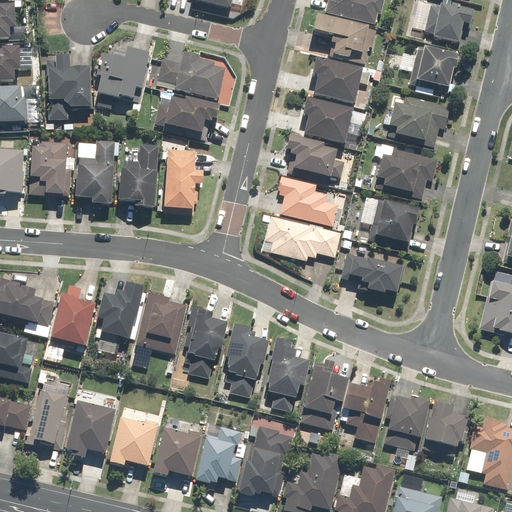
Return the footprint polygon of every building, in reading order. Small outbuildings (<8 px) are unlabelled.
[(189,0),(188,5),(227,14),(230,0),(189,0)] [(326,0),(323,16),(374,28),(376,17),(380,18),(384,0),(326,0)] [(469,33),(473,13),(448,7),(447,11),(429,7),(422,35),(430,37),(429,42),(457,48),(462,31),(469,33)] [(0,44),(7,44),(6,32),(13,32),(13,8),(0,8),(0,44)] [(372,33),(313,19),(309,37),(332,42),(327,59),(364,68),(372,33)] [(415,49),(407,87),(448,97),(456,59),(415,49)] [(0,86),(12,86),(11,75),(17,75),(16,51),(0,51),(0,86)] [(138,94),(146,58),(123,53),(121,63),(98,58),(93,80),(97,81),(93,99),(117,104),(117,102),(129,105),(132,93),(138,94)] [(170,95),(214,105),(221,74),(210,71),(211,67),(196,64),(196,61),(180,57),(177,67),(161,63),(155,89),(171,93),(170,95)] [(44,64),(46,124),(67,124),(67,113),(90,112),(89,70),(67,70),(67,60),(52,60),(52,64),(44,64)] [(360,73),(313,62),(309,80),(314,81),(310,99),(352,109),(360,73)] [(22,90),(0,90),(0,130),(24,129),(22,90)] [(214,124),(217,109),(182,102),(181,105),(159,100),(152,133),(204,144),(209,123),(214,124)] [(443,133),(449,111),(402,100),(400,109),(391,107),(384,140),(432,151),(437,132),(443,133)] [(350,113),(303,102),(299,119),(304,120),(300,140),(342,149),(350,113)] [(322,148),(286,140),(282,158),(289,159),(285,177),(326,187),(333,155),(321,152),(322,148)] [(109,212),(114,144),(94,143),(94,147),(76,146),(72,202),(88,203),(88,210),(109,212)] [(29,151),(25,198),(67,201),(69,173),(73,173),(73,161),(66,160),(66,146),(40,145),(39,152),(29,151)] [(152,216),(157,149),(138,147),(136,165),(118,163),(115,206),(132,208),(132,214),(152,216)] [(431,184),(436,162),(391,151),(388,161),(379,159),(373,182),(376,183),(373,192),(421,203),(425,183),(431,184)] [(164,152),(159,217),(191,219),(192,207),(198,207),(200,175),(194,175),(195,154),(164,152)] [(20,156),(0,154),(0,201),(17,202),(20,156)] [(278,218),(331,231),(337,208),(324,205),(326,198),(314,195),(316,188),(279,179),(274,198),(282,199),(278,218)] [(416,212),(375,202),(365,243),(406,253),(416,212)] [(339,236),(269,220),(263,245),(270,247),(268,257),(305,265),(306,260),(314,262),(315,257),(334,261),(339,236)] [(511,220),(511,221),(506,245),(508,245),(503,265),(511,267),(511,220)] [(404,271),(344,257),(338,281),(357,286),(355,292),(381,298),(381,296),(397,299),(404,271)] [(511,277),(493,273),(479,333),(511,340),(511,287),(510,288),(511,279),(511,277)] [(0,320),(47,331),(53,305),(32,300),(33,295),(17,291),(18,287),(0,282),(0,320)] [(96,324),(93,340),(98,341),(95,353),(114,357),(118,343),(129,345),(141,292),(121,287),(119,296),(113,295),(112,300),(99,298),(93,323),(96,324)] [(57,298),(43,360),(60,364),(64,347),(84,352),(94,307),(77,303),(79,293),(65,290),(63,299),(57,298)] [(147,296),(134,349),(174,358),(185,309),(168,305),(169,301),(147,296)] [(212,314),(190,309),(180,351),(185,352),(182,366),(187,367),(185,377),(208,382),(214,355),(219,356),(225,327),(210,323),(212,314)] [(247,333),(230,329),(222,363),(227,364),(220,394),(250,401),(257,370),(261,371),(266,347),(251,344),(253,338),(247,336),(247,333)] [(0,380),(27,387),(34,357),(23,355),(26,342),(0,335),(0,380)] [(289,347),(272,343),(262,388),(267,390),(264,400),(271,402),(269,410),(291,415),(297,391),(301,392),(307,365),(292,362),(294,354),(288,353),(289,347)] [(311,365),(297,426),(331,433),(337,407),(340,408),(345,383),(328,379),(331,367),(321,364),(320,367),(311,365)] [(352,442),(374,447),(388,385),(375,382),(374,388),(366,386),(364,392),(345,388),(339,415),(346,417),(343,428),(355,430),(352,442)] [(25,438),(23,447),(40,451),(41,448),(52,451),(64,400),(38,394),(27,438),(25,438)] [(391,400),(380,446),(412,453),(415,441),(417,442),(426,403),(406,399),(405,403),(391,400)] [(0,437),(3,438),(5,429),(24,434),(30,409),(0,402),(0,437)] [(429,404),(418,452),(455,460),(464,421),(447,418),(449,409),(429,404)] [(73,405),(60,458),(81,463),(83,455),(102,459),(113,415),(73,405)] [(116,420),(105,468),(121,472),(122,467),(145,472),(157,426),(143,422),(142,427),(116,420)] [(511,431),(504,430),(505,427),(499,425),(499,423),(483,420),(480,430),(471,428),(466,451),(469,451),(464,473),(483,477),(481,487),(506,492),(511,465),(511,431)] [(206,426),(191,486),(206,489),(206,487),(213,489),(214,483),(224,485),(232,449),(236,450),(240,434),(206,426)] [(242,466),(234,498),(250,502),(251,499),(272,504),(283,459),(286,460),(291,440),(277,437),(277,434),(251,428),(249,438),(254,439),(247,467),(242,466)] [(160,431),(148,479),(163,482),(164,477),(189,483),(200,436),(186,433),(185,437),(160,431)] [(323,511),(329,511),(343,459),(323,454),(323,458),(310,455),(305,475),(299,474),(296,487),(285,484),(281,501),(285,502),(282,511),(310,511),(311,509),(323,511)] [(383,511),(393,471),(375,467),(374,472),(362,469),(357,488),(350,486),(347,499),(336,497),(332,511),(383,511)] [(395,487),(388,511),(437,511),(440,499),(418,493),(422,481),(401,476),(398,488),(395,487)] [(491,511),(492,510),(447,500),(444,511),(491,511)]
